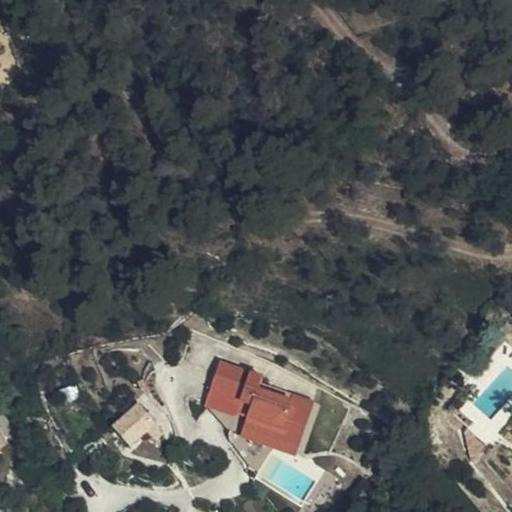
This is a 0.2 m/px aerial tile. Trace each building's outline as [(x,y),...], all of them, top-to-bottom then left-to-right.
[(0,48),(9,39),(0,30),(0,48)] [(222,358),(210,390),(242,402),(243,398),(252,401),(247,413),(243,424),(277,437),(276,440),(297,448),(315,402),(294,394),(292,400),(259,387),(264,374),(222,358)] [(210,390),(206,401),(237,412),(238,410),(247,413),(252,401),(243,398),(242,402),(210,390)] [(138,403),(111,427),(128,447),(154,424),(155,423),(138,403)] [(154,424),(146,431),(154,440),(161,433),(154,424)] [(243,424),(240,432),(295,453),(297,448),(276,440),(277,437),(243,424)] [(0,456),(8,453),(0,436),(0,456)]
